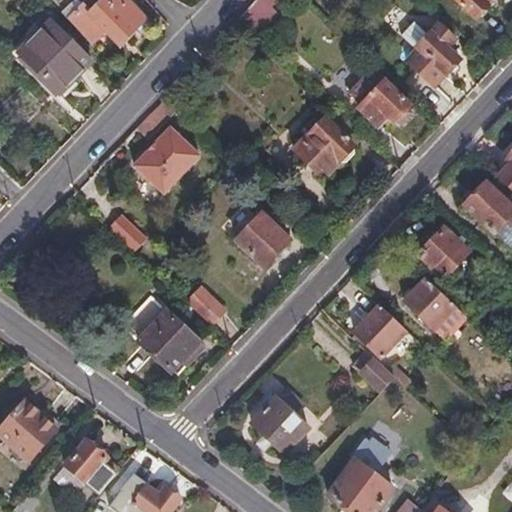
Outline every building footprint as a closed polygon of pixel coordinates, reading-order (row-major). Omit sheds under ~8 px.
[(79,0),(60,0),(55,5),(69,19),(84,4),(79,0)] [(84,4),(69,19),(93,45),(108,31),(119,43),(125,36),(128,39),(136,31),(142,36),(153,25),(128,0),(105,0),(92,13),(84,4)] [(265,0),(258,0),(240,19),(261,38),(282,16),(271,5),(265,0)] [(456,0),(479,20),(497,0),(456,0)] [(91,65),(46,19),(35,30),(39,35),(18,54),(59,96),(91,65)] [(439,23),(417,46),(421,49),(409,62),(435,87),(448,73),(457,74),(462,68),(462,60),(449,48),(456,39),(439,23)] [(386,82),(363,108),(383,127),(392,117),(398,122),(401,119),(406,123),(415,114),(410,109),(413,107),(386,82)] [(175,112),(163,101),(137,129),(148,139),(175,112)] [(356,149),(368,136),(338,109),(298,151),(320,172),(325,166),(332,174),(344,161),(346,163),(352,164),(359,156),(359,155),(360,153),(356,149)] [(200,156),(171,128),(134,165),(164,194),(200,156)] [(501,178),(511,188),(511,159),(508,164),(511,167),(501,178)] [(511,204),(487,182),(466,206),(511,247),(511,204)] [(122,214),(109,228),(135,252),(148,238),(122,214)] [(263,214),(237,242),(266,269),(292,241),(263,214)] [(445,226),(421,252),(446,276),(471,250),(445,226)] [(435,328),(456,306),(428,279),(406,301),(435,328)] [(374,316),(383,307),(359,284),(350,294),(374,316)] [(203,289),(190,304),(213,325),(227,311),(203,289)] [(188,354),(194,360),(206,346),(154,297),(125,326),(172,371),(183,359),(188,354)] [(385,357),(409,331),(383,307),(374,316),(358,332),(361,334),(385,357)] [(370,351),(380,362),(385,357),(361,334),(356,339),(370,351)] [(358,365),(383,389),(396,376),(380,362),(370,351),(358,365)] [(189,364),(194,360),(188,354),(183,359),(189,364)] [(484,384),(506,405),(511,399),(511,397),(511,373),(503,365),(484,384)] [(283,385),(275,394),(292,410),(300,401),(283,385)] [(292,410),(275,394),(262,407),(265,410),(253,423),(285,453),(310,427),(292,410)] [(0,430),(0,434),(32,460),(59,427),(26,400),(0,430)] [(80,477),(100,493),(117,472),(104,461),(108,456),(88,440),(66,466),(80,477)] [(331,495),(354,511),(375,511),(395,488),(377,474),(391,455),(376,445),(373,449),(369,446),(331,495)] [(104,461),(117,472),(121,468),(108,456),(104,461)] [(80,477),(66,466),(56,479),(69,490),(80,477)] [(147,487),(148,484),(134,474),(110,505),(118,511),(145,511),(134,503),(135,502),(147,487)] [(147,487),(135,502),(134,503),(145,511),(172,511),(183,498),(166,486),(160,493),(148,484),(147,487)] [(18,506),(14,511),(30,511),(40,501),(30,492),(18,506)] [(419,511),(423,507),(410,497),(397,511),(419,511)]
